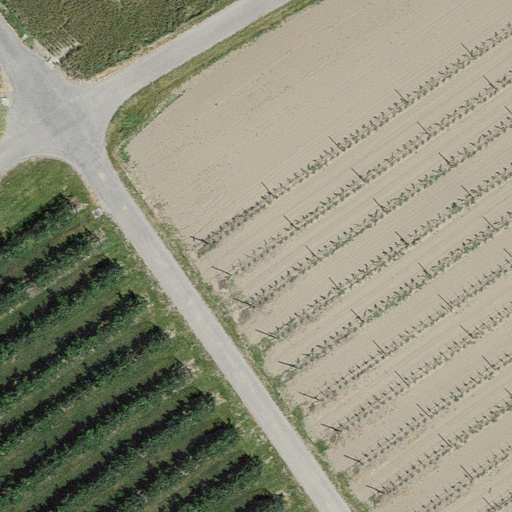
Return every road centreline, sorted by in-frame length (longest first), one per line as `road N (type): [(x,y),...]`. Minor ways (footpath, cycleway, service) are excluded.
road 1 (track): [(329,511),(53,116)]
road 2 (track): [(253,0),(53,116)]
